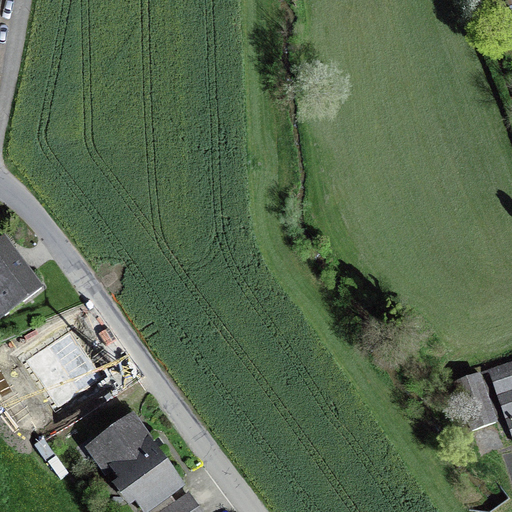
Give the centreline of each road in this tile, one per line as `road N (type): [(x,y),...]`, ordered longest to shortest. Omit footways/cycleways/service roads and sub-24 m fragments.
road 1 (unclassified): [(257,511),(0,171)]
road 2 (residential): [(34,0),(0,161)]
